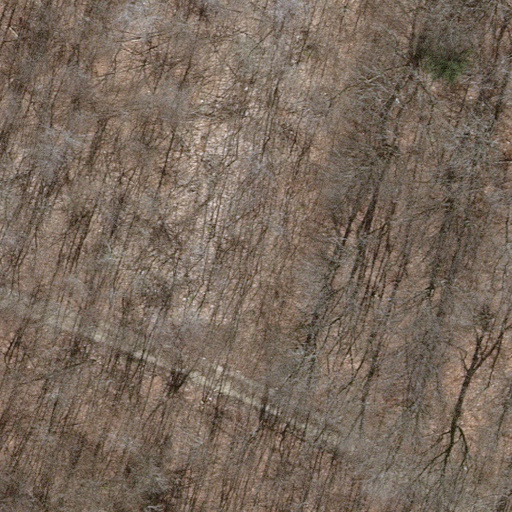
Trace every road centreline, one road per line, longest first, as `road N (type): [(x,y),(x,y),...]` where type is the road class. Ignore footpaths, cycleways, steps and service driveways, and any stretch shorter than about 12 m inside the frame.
road 1 (track): [(0,306),(175,355),(489,511)]
road 2 (track): [(0,493),(190,466),(409,511)]
